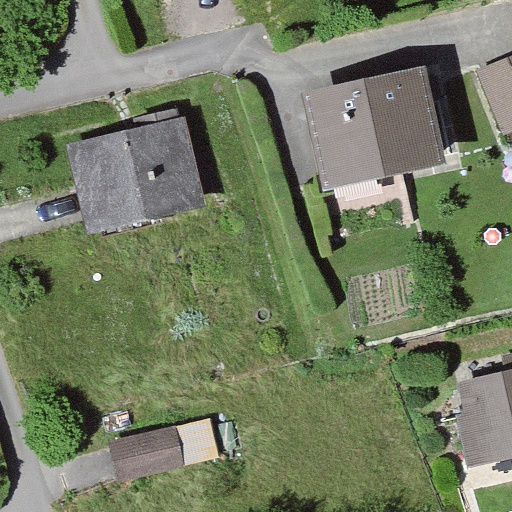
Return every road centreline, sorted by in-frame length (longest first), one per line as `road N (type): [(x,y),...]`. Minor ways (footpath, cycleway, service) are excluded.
road 1 (residential): [(78,0),(97,66),(0,104)]
road 2 (residential): [(0,376),(40,511)]
